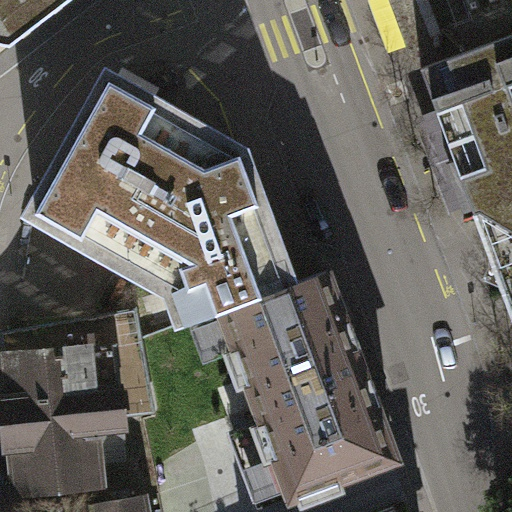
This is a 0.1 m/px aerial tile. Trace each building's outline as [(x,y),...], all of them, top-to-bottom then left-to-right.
[(0,0),(0,42),(11,45),(69,0),(0,0)] [(511,0),(396,0),(422,67),(492,41),(511,20),(511,0)] [(511,20),(492,41),(422,67),(442,121),(456,158),(446,162),(464,210),(474,206),(511,310),(511,20)] [(221,308),(289,282),(240,150),(106,82),(38,209),(172,287),(185,321),(221,308)] [(259,506),(397,455),(328,268),(289,282),(221,308),(262,418),(247,424),(237,446),(259,506)] [(12,445),(16,493),(102,486),(100,454),(126,452),(124,425),(127,426),(123,389),(150,386),(138,308),(5,331),(6,354),(4,354),(8,398),(3,399),(7,445),(12,445)] [(96,511),(148,511),(145,495),(96,505),(96,511)]
